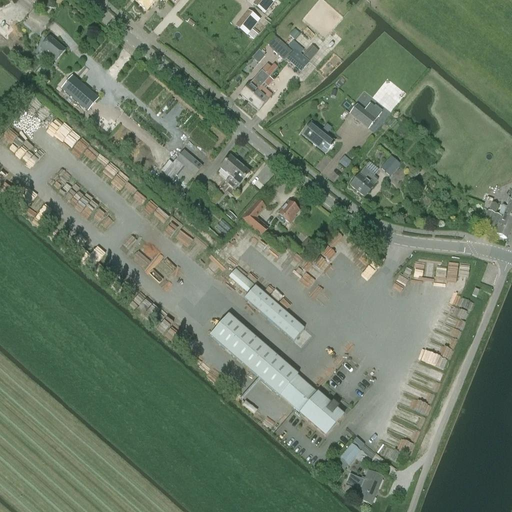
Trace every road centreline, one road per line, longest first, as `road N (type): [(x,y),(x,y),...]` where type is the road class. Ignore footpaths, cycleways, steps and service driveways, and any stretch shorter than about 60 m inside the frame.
road 1 (tertiary): [(508,259),(416,245),(360,223),(83,0)]
road 2 (unclassified): [(409,511),(508,259)]
